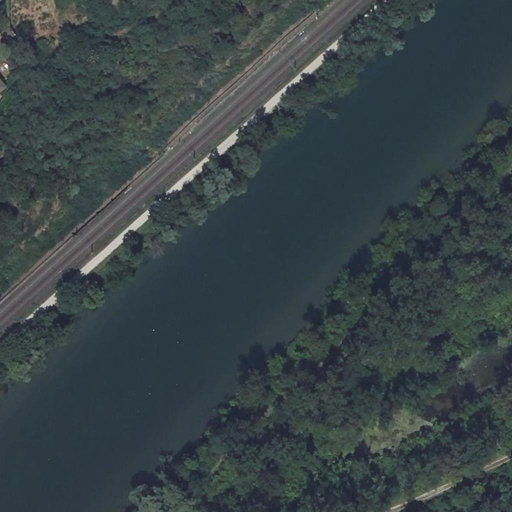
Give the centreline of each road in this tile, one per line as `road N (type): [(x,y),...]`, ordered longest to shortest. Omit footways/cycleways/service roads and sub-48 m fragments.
road 1 (track): [(0,348),(386,0)]
road 2 (track): [(511,454),(391,511)]
